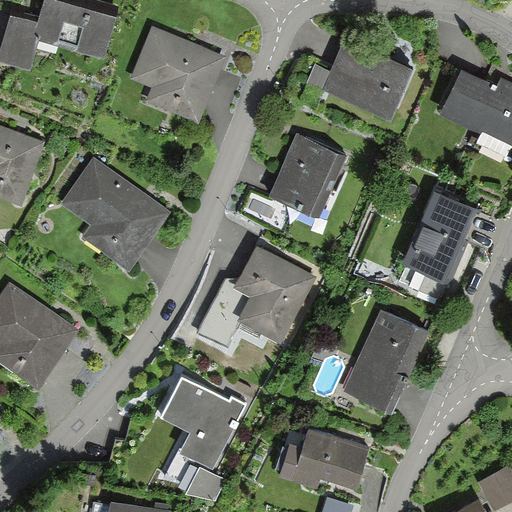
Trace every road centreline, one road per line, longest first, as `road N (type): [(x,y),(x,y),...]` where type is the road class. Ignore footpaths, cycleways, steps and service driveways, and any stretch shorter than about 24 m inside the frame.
road 1 (residential): [(0,495),(104,396),(169,297),(209,213),(286,0)]
road 2 (residential): [(511,39),(435,10),(309,0)]
road 3 (residential): [(392,511),(454,371)]
road 4 (residential): [(511,231),(454,371)]
